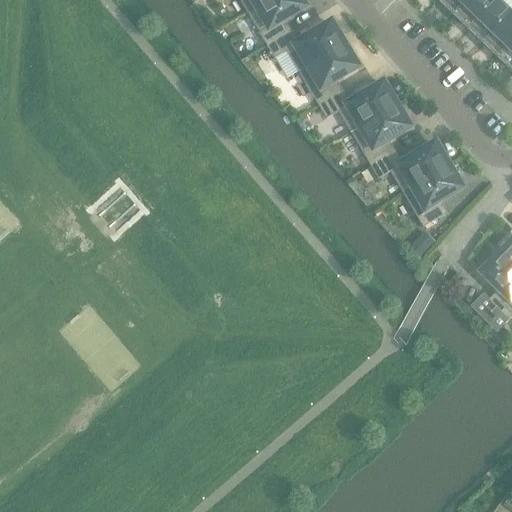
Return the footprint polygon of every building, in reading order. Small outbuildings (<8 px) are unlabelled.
[(238,0),(247,14),(269,0),(238,0)] [(282,21),(288,16),(289,18),(304,9),(300,2),(302,1),(301,0),(269,0),(247,14),(255,9),(268,30),(259,35),(267,47),(289,34),(282,21)] [(453,17),(468,0),(440,0),(438,2),(452,12),(450,15),(453,17)] [(468,31),(495,3),(491,0),(468,0),(453,17),(467,26),(465,29),(468,31)] [(482,45),(509,17),(495,3),(468,31),(482,41),(480,43),(482,45)] [(497,59),(511,43),(511,19),(509,17),(482,45),(496,55),(494,57),(497,59)] [(299,74),(345,46),(336,31),(334,32),(330,26),(315,35),(316,36),(309,40),(309,39),(297,46),(289,34),(267,47),(274,60),(286,52),(299,74)] [(511,74),(511,72),(511,43),(497,59),(511,69),(509,72),(511,74)] [(334,81),(341,77),(341,78),(356,69),(352,63),(354,61),(345,46),(299,74),(319,107),(342,94),(334,81)] [(351,134),(397,106),(388,91),(386,93),(382,86),(367,95),(368,96),(361,100),(361,99),(349,106),(342,94),(319,107),(326,120),(338,113),(351,134)] [(386,141),(393,137),(393,138),(408,130),(404,123),(406,122),(397,106),(351,134),(371,168),(394,154),(386,141)] [(403,195),(449,167),(440,152),(438,153),(434,146),(420,155),(420,156),(413,160),(413,159),(401,166),(394,154),(371,168),(378,180),(390,173),(403,195)] [(438,201),(445,197),(445,198),(460,190),(456,183),(458,182),(449,167),(403,195),(423,228),(446,215),(438,201)] [(417,258),(427,248),(418,239),(409,249),(417,258)] [(511,270),(511,243),(511,244),(509,242),(497,255),(511,270)] [(483,297),(471,309),(495,333),(511,316),(511,270),(497,255),(484,267),(486,270),(481,275),(493,287),(494,286),(500,292),(488,303),(483,297)]
